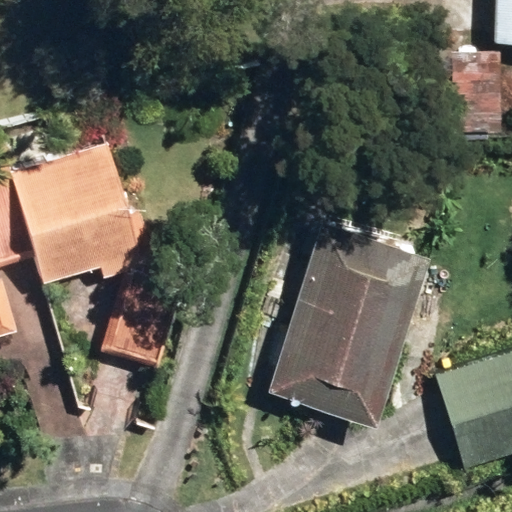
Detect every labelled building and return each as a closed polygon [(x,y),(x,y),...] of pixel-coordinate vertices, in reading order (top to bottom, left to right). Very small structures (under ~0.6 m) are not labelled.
[(511,0),(477,0),(478,34),(511,34),(511,0)] [(425,120),(486,120),(485,76),(425,75),(425,120)] [(0,164),(0,249),(21,244),(28,273),(90,257),(93,270),(121,262),(98,340),(148,354),(173,268),(125,254),(96,140),(0,164)] [(251,382),(355,417),(412,242),(308,207),(251,382)] [(511,339),(424,365),(452,461),(511,443),(511,339)]
